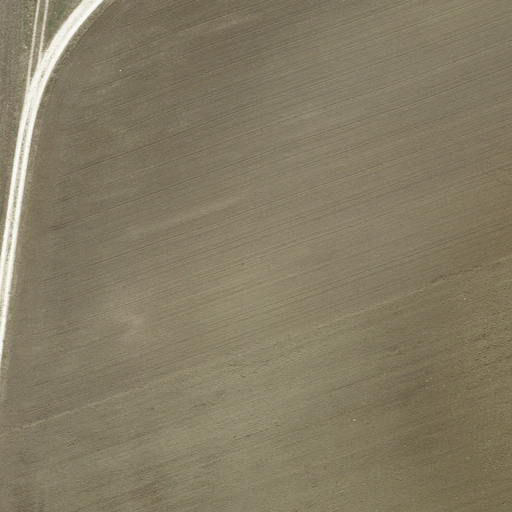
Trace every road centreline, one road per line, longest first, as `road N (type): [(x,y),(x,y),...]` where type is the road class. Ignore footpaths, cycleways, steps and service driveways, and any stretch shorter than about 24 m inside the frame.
road 1 (track): [(0,483),(47,149),(107,0)]
road 2 (track): [(47,149),(55,0)]
